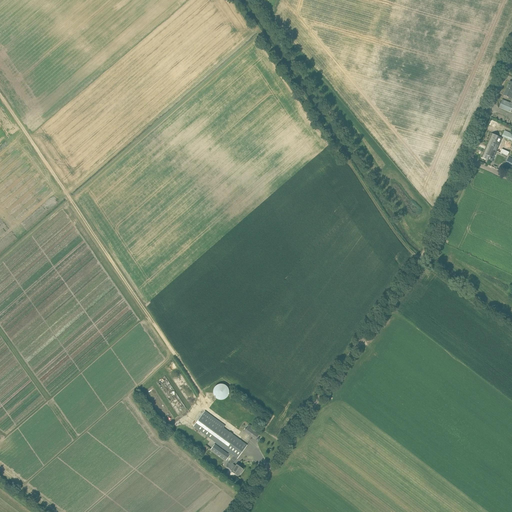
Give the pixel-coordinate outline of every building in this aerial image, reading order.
[(511,100),(511,103),(502,99),(499,108),(511,113),(510,112),(511,108),(511,100)] [(511,133),(505,130),(502,136),(511,140),(511,147),(511,148),(511,147),(511,133)] [(498,136),(497,136),(492,134),(487,146),(493,149),(493,148),(494,148),(494,150),(497,151),(499,145),(495,143),(498,136)] [(492,162),(497,151),(494,150),(494,148),(493,148),(493,149),(487,146),(482,157),(487,159),(492,162)] [(226,386),(225,385),(223,384),(222,384),(219,384),(217,385),(216,386),(215,387),(214,388),(214,389),(213,390),(213,391),(213,392),(213,394),(214,395),(215,397),(216,398),(217,399),(218,400),(219,400),(221,400),(223,400),(224,400),(225,399),(226,398),(227,398),(227,397),(228,396),(228,395),(229,393),(229,392),(229,390),(228,388),(227,387),(226,386)] [(205,411),(193,426),(216,443),(211,450),(226,461),(231,454),(234,456),(229,463),(230,464),(232,465),(247,445),(224,428),(225,426),(205,411)] [(244,431),(255,439),(260,433),(249,425),(244,431)] [(240,473),(241,473),(243,471),(242,470),(242,469),(236,465),(235,467),(232,465),(230,464),(230,465),(228,468),(232,471),(231,472),(237,476),(240,473)]
